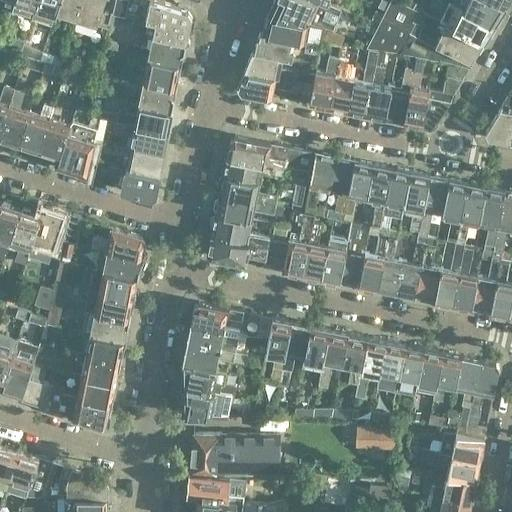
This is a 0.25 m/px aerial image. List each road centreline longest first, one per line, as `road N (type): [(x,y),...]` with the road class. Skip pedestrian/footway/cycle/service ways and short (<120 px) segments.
road 1 (residential): [(511,340),(176,269)]
road 2 (residential): [(447,152),(207,105)]
road 3 (residential): [(143,461),(144,416),(176,269)]
road 4 (residential): [(182,225),(0,167)]
road 5 (residential): [(0,414),(143,461)]
road 6 (residential): [(447,152),(511,44)]
road 7 (residential): [(182,225),(207,105)]
